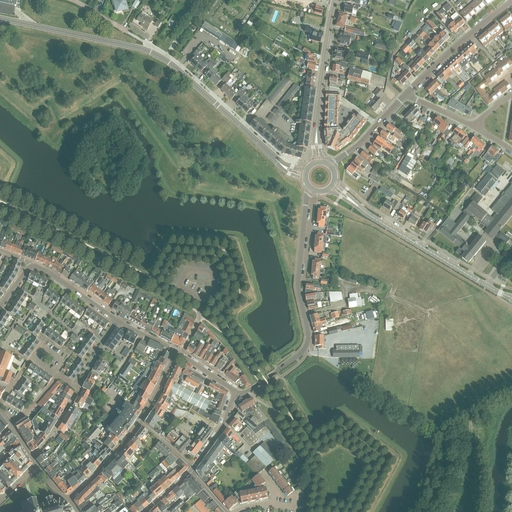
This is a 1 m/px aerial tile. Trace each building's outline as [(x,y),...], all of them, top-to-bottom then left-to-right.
[(120,0),(111,0),(112,2),(113,6),(115,5),(117,11),(123,10),(123,12),(123,13),(128,12),(124,0),(120,0)] [(136,0),(132,7),(136,10),(140,3),(136,0)] [(476,0),(474,2),(481,10),(485,6),(480,0),(476,0)] [(481,10),(474,2),(469,6),(476,14),(481,10)] [(0,3),(0,14),(12,18),(15,6),(0,3)] [(356,4),(355,7),(350,6),(350,7),(346,7),(344,13),(352,15),(353,10),(358,11),(359,8),(360,8),(361,5),(359,5),(356,4)] [(316,6),(316,7),(312,6),(310,13),(322,16),(323,9),(319,8),(319,7),(316,6)] [(469,6),(465,10),(471,18),(476,14),(469,6)] [(471,18),(465,10),(460,14),(466,22),(471,18)] [(148,15),(142,12),(137,20),(142,23),(141,25),(147,29),(153,20),(147,17),(148,15)] [(436,15),(441,21),(444,19),(440,15),(438,13),(436,15)] [(451,18),(460,28),(465,23),(462,19),(459,16),(456,13),(451,18)] [(347,15),(339,14),(336,26),(345,28),(348,16),(347,15)] [(453,20),(447,24),(449,26),(449,27),(448,28),(448,29),(451,33),(452,33),(453,32),(454,33),(455,32),(455,33),(457,31),(460,28),(451,18),(453,20)] [(510,26),(504,18),(499,22),(505,30),(510,26)] [(437,28),(430,21),(427,25),(434,32),(437,28)] [(399,33),(402,24),(396,22),(393,31),(399,33)] [(219,40),(222,34),(205,23),(201,29),(219,40)] [(497,24),(492,28),(498,36),(503,32),(497,24)] [(426,25),(422,30),(425,34),(430,29),(426,25)] [(320,43),(322,36),(315,34),(316,32),(311,31),(312,29),(305,28),(304,32),(310,33),(309,35),(310,35),(308,40),(320,43)] [(345,32),(364,37),(365,32),(346,28),(345,32)] [(498,36),(492,28),(487,32),(494,39),(498,36)] [(422,31),(418,35),(422,39),(426,35),(422,31)] [(439,32),(436,35),(438,37),(444,42),(449,37),(443,31),(441,34),(439,32)] [(494,39),(487,32),(483,36),(489,43),(494,39)] [(354,41),(355,36),(348,34),(347,35),(341,33),(340,37),(339,37),(338,41),(341,42),(340,44),(349,46),(351,40),(354,41)] [(222,34),(219,40),(227,45),(234,50),(235,50),(238,45),(238,44),(230,40),(222,34)] [(417,36),(413,40),(417,44),(421,40),(417,36)] [(489,43),(483,36),(478,40),(484,47),(489,43)] [(434,37),(431,40),(433,41),(433,42),(439,47),(444,42),(438,37),(436,39),(434,37)] [(431,39),(428,43),(430,45),(428,46),(429,47),(435,52),(439,47),(433,42),(433,41),(431,40),(431,39)] [(411,40),(407,45),(411,49),(416,44),(411,40)] [(467,49),(473,56),(477,52),(475,49),(477,47),(473,43),(467,49)] [(402,50),(401,50),(402,51),(403,51),(406,54),(408,51),(411,49),(407,45),(402,50)] [(429,47),(424,52),(430,57),(435,52),(429,47)] [(196,67),(200,62),(203,59),(198,55),(201,51),(198,49),(190,58),(192,60),(190,62),(196,67)] [(305,61),(307,61),(314,63),(317,64),(317,61),(317,59),(316,59),(316,57),(313,56),(313,55),(310,55),(311,53),(304,49),(303,52),(306,54),(305,61)] [(473,56),(467,49),(461,54),(466,60),(469,58),(475,65),(478,62),(477,61),(475,58),(473,56)] [(335,59),(343,61),(342,62),(348,63),(349,56),(344,55),(344,51),(336,50),(335,59)] [(430,57),(424,52),(423,51),(418,56),(419,57),(425,63),(430,57)] [(358,52),(357,58),(369,60),(370,55),(358,52)] [(461,54),(455,60),(461,67),(463,69),(469,63),(466,60),(461,54)] [(501,63),(506,69),(511,65),(511,63),(506,55),(504,57),(506,59),(501,63)] [(425,63),(419,57),(414,62),(416,64),(420,67),(425,63)] [(398,58),(395,61),(401,66),(404,63),(398,58)] [(303,60),(300,63),(304,66),(303,67),(302,67),(302,68),(306,69),(314,71),(315,65),(306,63),(303,60)] [(461,67),(455,60),(449,65),(453,70),(455,68),(457,71),(461,67)] [(200,62),(196,67),(201,72),(206,67),(207,66),(209,68),(213,63),(211,61),(209,63),(207,61),(203,65),(200,62)] [(416,64),(414,62),(413,61),(408,66),(415,73),(420,67),(416,64)] [(342,68),(350,69),(347,79),(369,85),(372,75),(355,69),(356,67),(347,65),(347,64),(335,62),(334,65),(333,72),(339,73),(343,74),(344,71),(341,71),(342,68)] [(213,63),(209,68),(208,69),(210,71),(205,76),(211,81),(215,76),(218,73),(217,72),(213,69),(216,65),(213,63)] [(495,64),(493,65),(501,75),(501,74),(503,72),(506,69),(501,63),(499,64),(497,66),(495,64)] [(449,65),(443,71),(449,78),(453,74),(451,71),(453,70),(449,65)] [(501,75),(493,65),(491,66),(495,70),(490,73),(495,80),(501,75)] [(402,76),(407,81),(412,76),(402,66),(401,68),(406,73),(402,76)] [(441,72),(437,77),(440,81),(443,84),(445,82),(447,80),(457,91),(460,89),(457,86),(449,78),(443,71),(441,72)] [(224,81),(230,74),(228,72),(226,74),(222,79),(224,81)] [(232,73),(230,74),(224,81),(227,83),(225,85),(221,90),(226,95),(231,90),(228,88),(230,85),(227,82),(233,76),(234,75),(232,73)] [(495,80),(490,73),(485,77),(482,73),(481,75),(489,85),(495,80)] [(221,81),(215,76),(211,81),(216,86),(221,81)] [(407,81),(402,76),(398,81),(403,86),(407,81)] [(329,87),(336,88),(337,88),(337,87),(341,88),(342,85),(343,82),(338,81),(338,79),(331,77),(330,83),(329,87)] [(435,81),(430,86),(435,91),(438,94),(440,97),(444,98),(445,99),(448,100),(449,98),(445,97),(437,89),(440,86),(442,85),(436,80),(435,81)] [(506,81),(500,86),(505,93),(511,88),(506,81)] [(482,97),(486,94),(482,90),(487,86),(484,82),(475,89),(482,97)] [(469,84),(462,90),(467,92),(471,86),(469,84)] [(435,91),(430,86),(426,90),(429,93),(429,94),(434,99),(435,98),(443,102),(443,103),(446,105),(447,105),(449,101),(448,100),(440,97),(438,94),(435,91)] [(505,93),(500,86),(494,91),(498,97),(505,93)] [(231,90),(226,95),(231,100),(237,94),(239,96),(244,90),(246,88),(244,87),(242,89),(242,88),(239,92),(237,90),(235,90),(234,92),(231,90)] [(307,87),(305,96),(314,97),(315,88),(307,87)] [(380,99),(384,94),(378,89),(373,94),(377,98),(369,106),(375,112),(378,109),(378,108),(383,103),(380,99)] [(244,90),(239,96),(241,98),(240,98),(236,104),(241,109),(250,99),(244,95),(246,92),(244,90)] [(344,95),(340,95),(340,94),(334,94),(326,94),(326,96),(326,98),(328,98),(328,101),(326,101),(326,106),(328,106),(328,109),(326,109),(326,113),(327,113),(327,116),(325,116),(325,121),(327,121),(327,124),(325,123),(325,126),(325,128),(327,128),(326,131),(325,131),(325,133),(326,133),(326,135),(326,137),(325,137),(325,139),(326,139),(326,142),(326,145),(326,147),(328,148),(332,150),(336,151),(337,152),(344,147),(347,145),(350,142),(353,139),(354,137),(356,135),(358,133),(359,131),(361,129),(362,127),(365,124),(367,121),(371,116),(344,97),(344,95)] [(486,94),(482,97),(488,105),(497,99),(494,95),(489,99),(486,94)] [(314,97),(305,96),(304,104),(313,106),(314,97)] [(246,103),(241,109),(247,113),(251,108),(252,107),(255,109),(259,104),(257,102),(255,104),(250,99),(246,103)] [(455,110),(458,104),(453,102),(454,100),(452,99),(448,106),(455,110)] [(459,102),(458,104),(455,110),(463,113),(465,108),(461,105),(462,103),(459,102)] [(466,106),(465,108),(463,113),(470,117),(473,111),(468,109),(469,107),(468,106),(470,103),(469,102),(466,106)] [(304,104),(303,113),(312,114),(313,106),(304,104)] [(414,107),(409,112),(414,117),(416,118),(417,119),(420,116),(417,114),(419,112),(414,107)] [(414,117),(409,112),(404,117),(409,122),(410,121),(411,123),(416,118),(414,117)] [(312,114),(303,113),(302,122),(303,122),(310,123),(311,123),(312,114)] [(431,125),(430,129),(433,130),(434,127),(436,125),(439,127),(444,122),(438,117),(437,119),(434,116),(430,122),(433,124),(431,125)] [(256,131),(262,124),(256,119),(250,126),(256,131)] [(439,127),(437,130),(443,134),(447,129),(449,126),(444,122),(439,127)] [(262,124),(256,131),(263,137),(269,130),(262,124)] [(300,133),(309,134),(310,126),(309,125),(303,125),(301,124),(300,133)] [(390,124),(386,129),(392,133),(394,131),(399,134),(400,135),(402,133),(401,132),(396,129),(390,124)] [(451,139),(448,142),(451,145),(454,142),(462,132),(458,128),(457,129),(453,126),(450,130),(453,133),(456,135),(452,139),(451,139)] [(275,136),(269,130),(263,137),(269,143),(275,136)] [(383,131),(381,135),(387,139),(390,135),(383,131)] [(467,135),(462,132),(454,142),(456,143),(457,141),(463,146),(469,139),(466,136),(467,135)] [(300,133),(299,141),(308,142),(309,134),(300,133)] [(281,141),(275,136),(269,143),(275,148),(281,141)] [(376,141),(391,151),(392,152),(394,153),(396,150),(393,148),(389,145),(388,146),(385,143),(386,141),(379,137),(376,141)] [(472,151),(480,141),(475,137),(471,142),(470,143),(468,141),(464,146),(466,148),(469,145),(472,148),(470,150),(467,154),(469,155),(472,151)] [(287,146),(281,141),(275,148),(282,154),(284,155),(287,146)] [(391,151),(376,141),(373,145),(380,150),(382,148),(390,154),(391,151)] [(472,151),(469,155),(466,158),(468,160),(476,150),(477,151),(479,149),(482,151),(486,146),(480,141),(472,151)] [(295,148),(287,146),(284,155),(292,157),(295,148)] [(377,157),(379,155),(383,158),(384,156),(372,146),(368,150),(375,155),(377,157)] [(486,155),(484,157),(491,163),(491,162),(493,160),(495,162),(496,161),(498,160),(500,156),(499,155),(498,155),(497,154),(499,152),(493,147),(491,149),(488,153),(486,155)] [(295,148),(292,157),(301,159),(303,151),(295,148)] [(375,164),(372,162),(374,159),(364,151),(361,156),(373,166),(375,164)] [(402,165),(398,171),(408,177),(411,171),(417,162),(407,156),(402,165)] [(358,157),(354,162),(360,167),(362,164),(366,168),(368,165),(358,157)] [(451,157),(447,162),(452,165),(456,160),(451,157)] [(376,158),(374,160),(382,166),(384,164),(376,158)] [(362,168),(360,167),(354,162),(350,166),(356,171),(358,169),(362,172),(364,170),(362,168)] [(489,166),(485,171),(489,174),(490,174),(498,180),(502,175),(505,171),(497,165),(493,170),(489,166)] [(358,177),(354,173),(356,171),(350,166),(347,171),(356,179),(357,179),(358,177)] [(485,196),(497,181),(489,174),(488,177),(477,190),(485,196)] [(371,175),(369,178),(379,185),(381,182),(371,175)] [(466,209),(463,212),(465,214),(470,218),(473,215),(481,222),(480,222),(488,229),(485,232),(486,233),(488,234),(487,234),(488,235),(490,236),(490,237),(492,238),(493,239),(495,236),(496,237),(505,245),(510,240),(501,233),(499,236),(497,234),(499,231),(511,215),(511,182),(511,184),(511,185),(509,188),(508,190),(507,190),(508,190),(505,194),(504,196),(503,196),(499,201),(497,203),(496,205),(496,204),(495,205),(494,207),(494,206),(494,207),(491,210),(496,214),(492,218),(477,206),(483,198),(477,193),(469,202),(472,204),(471,205),(469,207),(469,208),(467,210),(466,209)] [(382,187),(379,192),(385,195),(388,191),(382,187)] [(400,206),(401,205),(394,200),(392,204),(387,201),(383,208),(390,211),(392,208),(397,211),(398,210),(400,206)] [(400,206),(398,210),(400,212),(398,216),(404,220),(409,212),(407,211),(406,210),(404,212),(401,211),(404,206),(401,205),(400,206)] [(317,217),(326,218),(326,214),(326,208),(320,207),(320,210),(318,210),(317,217)] [(413,210),(413,211),(411,213),(410,216),(412,217),(409,222),(415,226),(420,218),(414,214),(416,212),(413,210)] [(448,219),(438,231),(440,232),(454,243),(460,248),(456,253),(462,257),(462,258),(469,264),(473,259),(478,253),(486,243),(486,242),(479,236),(471,246),(457,234),(470,218),(465,214),(458,222),(456,225),(454,224),(455,223),(454,223),(448,219),(449,218),(448,218),(448,219)] [(326,218),(317,217),(317,224),(318,224),(318,227),(324,228),(325,222),(326,222),(326,218)] [(429,222),(427,225),(424,223),(420,229),(426,233),(429,229),(431,230),(434,225),(429,222)] [(315,243),(326,244),(326,237),(323,237),(323,234),(317,233),(317,236),(315,236),(315,243)] [(4,237),(0,247),(5,249),(9,239),(9,238),(4,237)] [(24,249),(21,256),(31,259),(34,261),(35,261),(38,253),(36,252),(34,251),(31,250),(28,249),(29,246),(31,242),(27,240),(25,244),(24,247),(24,249)] [(15,246),(12,245),(10,251),(15,253),(19,242),(17,241),(15,246)] [(326,244),(315,243),(314,249),(314,253),(321,253),(322,250),(325,250),(325,248),(326,244)] [(63,251),(53,246),(51,249),(62,254),(63,251)] [(39,252),(38,253),(35,261),(40,263),(43,254),(43,253),(45,248),(42,247),(40,252),(39,252)] [(47,258),(44,265),(52,269),(56,262),(58,259),(53,256),(51,260),(47,258)] [(74,257),(72,260),(77,263),(75,265),(79,267),(82,261),(74,257)] [(61,266),(57,272),(61,275),(66,269),(67,267),(67,266),(65,264),(69,259),(67,258),(66,258),(65,260),(64,262),(63,263),(61,266)] [(313,262),(312,269),(321,270),(321,266),(320,266),(321,259),(320,259),(315,259),(314,262),(313,262)] [(14,260),(12,266),(19,269),(22,263),(14,260)] [(57,263),(53,269),(57,272),(61,266),(63,263),(64,262),(62,260),(59,264),(57,263)] [(19,269),(12,266),(10,272),(17,276),(19,269)] [(67,267),(66,269),(61,275),(67,279),(72,272),(74,269),(71,267),(70,269),(67,267)] [(321,270),(312,269),(311,276),(313,276),(313,279),(319,280),(319,274),(324,274),(324,270),(321,270)] [(75,284),(82,274),(76,270),(69,280),(75,284)] [(10,272),(6,277),(13,282),(17,276),(10,272)] [(33,282),(37,275),(31,273),(28,279),(33,282)] [(82,274),(75,284),(81,288),(88,278),(82,274)] [(37,275),(33,282),(39,285),(42,278),(37,275)] [(356,284),(358,279),(346,276),(345,281),(356,284)] [(13,282),(6,277),(3,282),(9,287),(13,282)] [(42,278),(39,285),(45,288),(48,281),(42,278)] [(88,278),(81,288),(87,292),(94,282),(88,278)] [(94,295),(104,281),(101,279),(97,286),(94,284),(89,291),(94,295)] [(106,283),(104,281),(94,295),(99,298),(103,293),(100,291),(104,285),(106,283)] [(9,287),(3,282),(0,286),(0,287),(6,292),(9,287)] [(305,295),(312,294),(313,290),(313,288),(320,289),(320,285),(306,284),(305,295)] [(51,299),(55,292),(49,288),(44,294),(51,299)] [(105,294),(103,293),(99,298),(104,302),(112,291),(112,290),(110,288),(105,294)] [(112,291),(104,302),(109,306),(113,300),(110,298),(116,290),(113,288),(112,291)] [(18,296),(25,301),(28,295),(19,289),(17,292),(20,294),(18,296)] [(55,292),(51,299),(57,303),(61,297),(55,292)] [(342,292),(329,292),(329,295),(330,302),(343,301),(342,292)] [(65,306),(70,300),(68,298),(70,295),(67,293),(60,302),(65,306)] [(320,299),(319,293),(314,294),(312,294),(305,295),(306,302),(315,300),(320,299)] [(349,294),(350,299),(348,300),(349,308),(357,307),(363,306),(361,297),(358,298),(357,293),(349,294)] [(18,296),(15,302),(21,306),(25,301),(18,296)] [(374,296),(370,301),(376,306),(380,301),(377,299),(374,296)] [(320,299),(315,300),(306,302),(308,310),(318,309),(317,305),(314,305),(314,303),(320,302),(320,299)] [(15,302),(12,300),(10,303),(13,305),(11,307),(18,311),(21,306),(15,302)] [(70,300),(65,306),(70,310),(75,303),(70,300)] [(77,301),(75,303),(70,310),(75,313),(80,307),(78,305),(80,303),(77,301)] [(117,312),(122,304),(123,303),(121,301),(119,304),(116,302),(112,309),(117,312)] [(126,307),(122,304),(117,312),(120,314),(118,316),(121,318),(128,306),(127,305),(126,307)] [(128,306),(121,318),(124,320),(125,318),(128,320),(132,313),(133,311),(129,309),(130,307),(128,306)] [(18,311),(11,307),(8,312),(14,316),(18,311)] [(85,311),(80,307),(75,313),(81,317),(85,311)] [(89,318),(94,312),(89,308),(84,315),(89,318)] [(4,311),(0,317),(7,321),(10,316),(4,311)] [(94,312),(89,318),(94,322),(99,316),(94,312)] [(132,313),(128,320),(134,323),(138,316),(132,313)] [(185,313),(183,317),(186,318),(189,320),(194,322),(196,319),(185,313)] [(323,322),(322,319),(318,320),(317,315),(309,317),(312,325),(325,321),(323,322)] [(99,316),(94,322),(99,326),(104,319),(99,316)] [(143,320),(138,316),(134,323),(139,326),(143,320)] [(176,331),(170,344),(180,348),(182,347),(188,334),(182,331),(183,328),(185,325),(186,322),(185,321),(186,318),(183,317),(176,331)] [(38,319),(34,325),(41,330),(45,324),(38,319)] [(104,319),(99,326),(104,329),(109,323),(104,319)] [(149,322),(149,323),(145,330),(151,333),(153,328),(157,320),(155,319),(154,321),(152,320),(150,323),(149,322)] [(143,320),(139,326),(145,330),(149,323),(143,320)] [(159,321),(157,320),(153,328),(151,333),(160,338),(162,332),(157,329),(160,322),(159,321)] [(325,321),(312,325),(314,333),(318,332),(316,327),(326,324),(325,321)] [(197,331),(204,335),(206,332),(208,329),(202,323),(201,325),(200,326),(197,331)] [(41,330),(34,325),(30,332),(36,336),(41,330)] [(162,332),(160,338),(165,341),(170,344),(176,331),(165,326),(164,328),(162,332)] [(49,339),(54,332),(48,328),(43,334),(49,339)] [(116,328),(113,333),(121,339),(125,334),(121,332),(116,328)] [(129,343),(133,334),(128,331),(128,332),(126,334),(126,335),(124,340),(129,343)] [(197,331),(193,338),(200,342),(201,341),(204,335),(197,331)] [(60,336),(54,332),(49,339),(55,343),(60,336)] [(121,339),(113,333),(110,337),(118,343),(121,339)] [(90,334),(87,339),(93,344),(95,341),(98,343),(100,340),(90,334)] [(133,334),(129,343),(133,345),(138,336),(133,334)] [(29,342),(36,347),(40,341),(34,336),(29,342)] [(60,336),(55,343),(61,347),(66,341),(60,336)] [(323,343),(326,343),(326,339),(323,339),(323,336),(315,336),(315,347),(318,347),(318,350),(325,350),(325,346),(323,346),(323,343)] [(118,343),(110,337),(107,342),(115,347),(118,343)] [(215,337),(214,341),(210,346),(202,360),(209,364),(214,356),(212,355),(216,348),(214,348),(219,341),(215,337)] [(87,339),(83,344),(89,349),(90,348),(93,344),(87,339)] [(156,351),(157,350),(159,351),(162,352),(162,350),(164,347),(150,341),(148,344),(141,340),(136,349),(141,352),(143,353),(147,347),(156,351)] [(197,347),(193,355),(198,358),(202,350),(206,344),(201,341),(200,342),(199,344),(198,345),(197,347)] [(29,342),(25,348),(31,353),(36,347),(29,342)] [(115,347),(107,342),(104,346),(112,352),(115,347)] [(193,355),(199,344),(196,343),(194,346),(190,344),(186,351),(193,355)] [(89,349),(83,344),(79,349),(86,353),(87,351),(90,353),(92,351),(90,348),(89,349)] [(204,350),(202,350),(198,358),(202,360),(210,346),(207,345),(204,350)] [(359,350),(358,350),(358,347),(358,346),(344,346),(336,346),(336,348),(336,351),(334,351),(333,351),(333,358),(346,357),(356,357),(359,357),(359,350)] [(31,353),(25,348),(20,354),(27,359),(31,353)] [(231,359),(232,357),(229,352),(226,348),(223,352),(226,356),(227,354),(231,359)] [(86,353),(79,349),(76,354),(82,359),(86,353)] [(0,398),(0,399),(5,390),(0,387),(0,381),(8,384),(12,373),(6,371),(12,356),(0,350),(0,398)] [(166,361),(169,354),(164,351),(161,358),(166,361)] [(166,361),(161,358),(160,357),(157,356),(154,354),(151,352),(148,357),(156,362),(157,362),(157,363),(165,367),(168,362),(166,361)] [(214,356),(209,364),(214,367),(222,353),(219,352),(216,357),(214,356)] [(221,372),(226,366),(225,365),(226,364),(229,361),(224,357),(221,360),(220,359),(215,368),(221,372)] [(231,359),(226,366),(221,372),(235,384),(240,380),(241,379),(246,388),(250,385),(245,375),(242,376),(238,374),(239,373),(236,370),(237,368),(233,365),(236,361),(232,358),(233,357),(232,357),(231,359)] [(75,365),(81,369),(86,363),(79,358),(75,365)] [(92,370),(99,375),(100,375),(102,372),(105,374),(108,369),(105,367),(107,364),(99,359),(99,360),(98,359),(96,362),(97,362),(92,370)] [(143,361),(142,363),(146,365),(145,368),(147,369),(150,370),(149,371),(151,373),(160,377),(162,372),(154,368),(153,369),(147,366),(148,364),(147,364),(147,363),(145,362),(143,361)] [(146,361),(145,362),(147,363),(147,364),(148,364),(147,366),(153,369),(154,368),(162,372),(165,367),(157,363),(157,362),(156,362),(155,365),(146,361)] [(33,373),(38,367),(32,363),(28,369),(33,373)] [(81,369),(75,365),(70,370),(77,375),(81,369)] [(174,369),(182,373),(184,369),(176,365),(174,369)] [(43,370),(38,367),(33,373),(38,377),(43,370)] [(123,370),(120,374),(121,375),(125,378),(128,373),(130,370),(125,367),(123,370)] [(150,370),(147,369),(144,374),(148,377),(149,377),(157,381),(160,377),(151,373),(149,371),(150,370)] [(48,374),(43,370),(38,377),(43,380),(48,374)] [(77,375),(70,370),(66,377),(73,381),(77,375)] [(90,373),(86,381),(92,384),(92,385),(93,385),(99,375),(92,370),(90,374),(90,373)] [(191,379),(193,374),(185,370),(180,378),(181,380),(195,387),(198,389),(199,386),(201,384),(191,379)] [(172,373),(169,380),(173,382),(176,383),(179,377),(172,373)] [(48,374),(43,380),(48,384),(53,378),(48,374)] [(144,374),(141,377),(143,379),(154,387),(157,381),(149,377),(148,377),(144,374)] [(205,380),(193,374),(191,379),(201,384),(199,386),(202,388),(203,385),(202,385),(205,380)] [(154,387),(143,379),(141,377),(135,385),(137,387),(149,397),(154,387)] [(24,378),(20,384),(26,389),(30,383),(24,378)] [(169,380),(164,390),(171,393),(176,383),(173,382),(169,380)] [(86,381),(82,388),(84,389),(82,393),(88,396),(90,392),(92,393),(96,387),(93,386),(93,385),(92,385),(92,384),(86,381)] [(176,383),(171,393),(173,394),(179,397),(182,398),(181,399),(190,404),(192,405),(205,412),(207,408),(210,410),(215,412),(215,411),(216,412),(218,405),(201,396),(198,395),(195,394),(192,392),(187,389),(183,387),(180,386),(176,383)] [(19,386),(15,390),(20,393),(22,395),(25,390),(26,389),(20,384),(19,386)] [(137,387),(135,385),(133,388),(139,393),(137,396),(138,397),(146,403),(149,397),(137,387)] [(212,390),(211,389),(209,392),(212,394),(213,393),(214,391),(216,392),(217,392),(219,388),(215,385),(212,390)] [(197,390),(195,394),(198,395),(201,396),(202,393),(204,389),(202,388),(199,386),(198,389),(197,390)] [(60,388),(59,390),(71,397),(74,393),(66,388),(65,390),(63,389),(63,390),(60,388)] [(219,388),(217,392),(218,393),(217,397),(216,400),(202,393),(201,396),(218,405),(219,402),(221,395),(226,397),(227,394),(228,392),(220,388),(219,388)] [(58,391),(57,392),(62,395),(61,397),(68,402),(69,402),(71,397),(59,390),(58,391)] [(162,394),(162,395),(168,398),(171,400),(173,401),(174,399),(172,398),(173,394),(171,393),(164,390),(162,394)] [(88,396),(82,393),(79,398),(78,397),(75,403),(79,405),(79,406),(80,406),(79,408),(82,409),(85,404),(90,407),(94,401),(88,398),(88,396)] [(11,405),(15,399),(9,395),(5,402),(11,405)] [(162,395),(157,403),(162,406),(164,403),(165,403),(167,404),(168,405),(171,400),(168,398),(162,395)] [(54,396),(52,398),(66,406),(68,402),(61,397),(59,396),(57,398),(54,396)] [(146,403),(138,397),(135,402),(143,409),(146,403)] [(251,397),(238,406),(241,410),(242,412),(244,411),(245,413),(246,413),(247,415),(249,413),(252,416),(253,417),(250,420),(257,427),(259,426),(261,424),(268,419),(258,407),(256,404),(253,400),(251,397)] [(52,398),(51,398),(49,401),(49,402),(64,410),(66,406),(52,398)] [(15,399),(11,405),(16,409),(20,402),(15,399)] [(20,402),(16,409),(21,412),(25,405),(20,402)] [(40,411),(47,417),(47,416),(48,417),(56,422),(59,419),(64,410),(49,402),(47,404),(52,407),(49,412),(43,407),(42,409),(40,411)] [(143,409),(135,402),(132,407),(136,409),(135,410),(140,415),(143,409)] [(219,402),(218,405),(216,412),(221,413),(222,411),(224,404),(219,402)] [(157,403),(153,410),(156,411),(157,410),(158,410),(159,409),(161,410),(160,411),(164,413),(165,412),(165,413),(166,413),(167,413),(168,412),(166,411),(169,406),(168,405),(167,404),(165,403),(164,403),(162,406),(157,403)] [(136,419),(137,419),(140,415),(128,405),(125,409),(136,419)] [(205,412),(192,405),(189,409),(190,410),(202,417),(217,426),(220,417),(221,413),(216,412),(215,411),(215,412),(214,414),(212,414),(211,417),(204,413),(205,412)] [(71,407),(68,413),(77,419),(80,413),(72,408),(71,407)] [(133,424),(136,419),(125,409),(122,414),(133,424)] [(189,412),(185,411),(177,409),(174,413),(171,418),(177,422),(189,412)] [(151,413),(147,419),(152,421),(150,424),(152,425),(153,423),(157,425),(159,421),(160,419),(162,420),(163,420),(166,415),(164,413),(160,411),(156,417),(151,413)] [(257,427),(250,420),(247,418),(247,419),(239,412),(234,418),(235,419),(242,425),(242,424),(241,423),(242,422),(247,427),(252,431),(254,429),(256,428),(257,427)] [(77,419),(68,413),(62,424),(68,428),(70,430),(77,419)] [(103,422),(105,421),(109,416),(106,414),(101,420),(103,422)] [(130,428),(133,424),(122,414),(119,419),(122,422),(124,424),(124,423),(130,428),(130,429),(131,428),(130,428)] [(0,424),(1,425),(4,430),(7,426),(8,425),(0,415),(0,424)] [(37,436),(35,432),(34,431),(31,433),(28,428),(29,428),(32,426),(30,424),(31,423),(27,417),(14,425),(18,431),(19,431),(28,445),(27,445),(33,441),(33,440),(37,436)] [(38,426),(37,427),(38,430),(47,437),(48,436),(50,432),(51,431),(52,429),(53,427),(56,422),(48,417),(45,422),(49,424),(46,428),(45,427),(44,428),(43,430),(38,426)] [(113,420),(111,418),(107,423),(103,427),(105,428),(113,420)] [(130,429),(130,428),(124,423),(124,424),(122,422),(119,419),(117,420),(116,422),(127,432),(129,430),(130,429)] [(152,421),(147,419),(145,423),(153,430),(159,435),(162,431),(156,427),(157,425),(153,423),(152,425),(150,424),(152,421)] [(235,419),(229,426),(234,430),(237,427),(239,428),(242,425),(235,419)] [(268,419),(261,424),(264,427),(267,426),(270,423),(268,419)] [(127,433),(127,432),(116,422),(112,427),(124,437),(127,433)] [(68,428),(62,424),(58,429),(62,433),(63,434),(68,428)] [(86,436),(85,437),(92,443),(95,439),(102,432),(95,426),(89,433),(86,436)] [(120,442),(123,437),(124,437),(112,427),(108,431),(111,433),(114,437),(119,442),(120,442)] [(142,427),(135,438),(139,441),(141,438),(142,439),(145,436),(146,436),(146,435),(147,436),(148,436),(150,433),(142,427)] [(213,431),(207,427),(204,430),(203,429),(197,436),(199,437),(196,440),(202,445),(206,440),(206,441),(209,436),(213,431)] [(247,427),(241,433),(244,436),(242,438),(251,447),(253,447),(259,440),(255,435),(252,431),(247,427)] [(223,434),(229,439),(230,437),(231,438),(232,437),(239,444),(241,442),(234,435),(233,434),(227,428),(223,434)] [(105,429),(104,431),(109,436),(108,436),(107,437),(108,438),(107,439),(108,440),(107,440),(115,447),(120,442),(119,442),(114,437),(111,433),(108,431),(105,429)] [(38,430),(35,432),(37,436),(33,440),(33,441),(27,445),(31,451),(33,452),(37,448),(44,441),(47,437),(38,430)] [(180,437),(173,430),(166,438),(173,444),(180,437)] [(7,442),(15,436),(11,431),(5,436),(2,439),(6,443),(7,442)] [(217,441),(225,447),(234,455),(236,453),(229,447),(231,445),(233,443),(229,439),(223,434),(221,437),(217,441)] [(203,445),(202,445),(196,440),(192,446),(190,445),(191,443),(192,443),(184,435),(174,446),(181,454),(182,453),(186,449),(188,451),(188,452),(190,453),(194,456),(194,457),(194,456),(203,445)] [(6,443),(5,444),(3,447),(6,449),(18,440),(15,436),(7,442),(6,443)] [(131,442),(137,448),(142,452),(143,450),(139,446),(142,444),(139,441),(135,438),(131,442)] [(95,439),(92,443),(94,445),(99,449),(98,450),(101,452),(103,451),(108,455),(111,452),(111,451),(106,447),(104,449),(101,447),(103,446),(95,439)] [(0,494),(3,494),(6,491),(13,485),(13,484),(17,480),(23,474),(28,469),(32,464),(23,450),(21,446),(21,445),(15,449),(9,453),(6,449),(6,450),(6,449),(3,447),(5,444),(1,440),(0,440),(0,454),(0,455),(0,494)] [(21,445),(18,440),(6,449),(6,450),(6,449),(9,453),(15,449),(21,445)] [(115,447),(107,440),(104,445),(106,447),(111,451),(115,447)] [(158,455),(166,446),(160,441),(160,442),(158,444),(153,450),(158,455)] [(217,441),(213,446),(224,454),(226,455),(228,454),(228,453),(223,450),(225,447),(217,441)] [(127,446),(127,447),(135,455),(137,453),(135,451),(137,448),(131,442),(127,446)] [(99,449),(94,445),(93,446),(94,447),(96,449),(95,451),(104,460),(108,455),(103,451),(101,452),(98,450),(99,449)] [(172,452),(166,446),(158,455),(164,461),(168,457),(168,456),(172,452)] [(213,446),(210,450),(221,459),(223,460),(224,459),(221,457),(224,454),(213,446)] [(274,460),(273,459),(270,457),(268,455),(266,453),(264,450),(262,448),(260,446),(252,453),(255,456),(266,468),(274,461),(274,460)] [(135,455),(127,447),(121,454),(126,458),(125,460),(129,464),(128,465),(135,473),(137,470),(128,462),(135,454),(135,455)] [(101,463),(92,455),(89,452),(87,450),(86,449),(81,454),(84,457),(88,454),(88,455),(91,458),(92,458),(93,459),(89,463),(96,469),(101,464),(101,463)] [(51,455),(53,454),(50,450),(45,455),(43,453),(36,458),(35,459),(36,460),(40,466),(48,459),(51,455)] [(210,450),(207,454),(217,463),(218,463),(220,465),(221,464),(218,462),(219,461),(221,459),(210,450)] [(104,460),(95,451),(94,452),(95,452),(92,455),(101,463),(104,460)] [(168,457),(164,461),(170,467),(179,458),(172,452),(168,456),(168,457)] [(53,454),(51,455),(48,459),(40,466),(44,471),(58,458),(58,456),(56,454),(55,455),(53,453),(53,454)] [(121,454),(114,462),(122,469),(122,471),(125,475),(127,472),(124,469),(126,468),(128,465),(129,464),(125,460),(126,458),(121,454)] [(207,454),(204,458),(214,467),(214,468),(217,470),(218,469),(215,466),(218,463),(217,463),(207,454)] [(53,470),(58,465),(62,461),(63,461),(62,459),(59,456),(58,456),(58,458),(48,467),(44,471),(48,475),(53,470)] [(255,456),(250,461),(245,465),(257,475),(258,474),(266,468),(255,456)] [(179,458),(170,467),(173,470),(178,465),(180,467),(184,463),(179,459),(179,458)] [(204,458),(201,463),(211,472),(214,467),(204,458)] [(96,469),(89,463),(86,459),(81,464),(84,467),(91,474),(96,469)] [(73,461),(72,462),(75,466),(87,479),(91,474),(84,467),(81,464),(80,465),(75,460),(73,461)] [(162,463),(168,469),(172,473),(170,475),(171,476),(176,481),(180,477),(174,471),(173,470),(170,467),(164,461),(162,463)] [(72,462),(70,464),(72,466),(71,466),(75,471),(71,474),(72,475),(80,485),(87,479),(75,466),(72,462)] [(110,466),(105,471),(112,477),(114,480),(113,481),(117,485),(126,476),(125,475),(122,471),(122,469),(114,462),(110,466)] [(177,468),(174,471),(180,477),(188,469),(188,467),(184,463),(180,467),(178,469),(177,468)] [(201,463),(199,466),(208,475),(213,480),(216,477),(214,475),(213,474),(211,476),(209,474),(211,472),(201,463)] [(57,474),(62,469),(58,465),(53,470),(48,475),(51,478),(52,477),(53,478),(57,474)] [(208,475),(199,466),(195,471),(196,472),(205,483),(209,480),(206,477),(208,475)] [(272,477),(280,471),(278,470),(277,471),(274,468),(268,473),(272,477)] [(112,477),(105,471),(102,474),(108,480),(109,481),(112,477)] [(280,471),(272,477),(276,482),(284,476),(282,474),(280,476),(278,473),(280,471)] [(52,479),(52,480),(58,487),(62,483),(61,482),(65,479),(67,477),(66,476),(66,475),(64,477),(61,474),(60,472),(59,473),(60,473),(57,476),(55,477),(53,479),(52,479)] [(166,472),(165,473),(166,474),(166,475),(165,477),(172,484),(176,481),(171,476),(168,473),(167,474),(166,472)] [(67,477),(65,479),(66,480),(69,485),(73,490),(74,490),(80,485),(72,475),(71,474),(70,473),(67,475),(66,476),(67,477)] [(108,480),(102,474),(98,477),(103,483),(106,485),(109,488),(110,488),(112,486),(106,482),(108,480)] [(258,474),(257,475),(251,480),(254,484),(257,487),(262,486),(262,485),(265,483),(261,478),(261,476),(260,475),(259,475),(258,474)] [(163,475),(161,477),(163,478),(161,480),(169,487),(172,484),(165,477),(163,475)] [(187,487),(188,486),(193,481),(195,480),(191,476),(189,476),(185,480),(185,481),(183,482),(183,483),(182,483),(187,487)] [(284,476),(276,482),(280,487),(287,481),(284,476)] [(98,477),(91,485),(95,490),(98,488),(99,487),(103,483),(98,477)] [(159,478),(155,482),(157,484),(164,491),(169,487),(160,478),(159,479),(159,478)] [(62,483),(58,487),(65,495),(68,495),(73,490),(69,485),(66,480),(65,479),(61,482),(62,483)] [(154,486),(149,490),(151,492),(157,498),(164,491),(157,484),(155,482),(152,480),(150,482),(154,486)] [(188,486),(192,491),(199,485),(197,483),(196,484),(195,484),(193,482),(194,482),(193,481),(188,486)] [(289,483),(287,481),(280,487),(283,492),(291,486),(289,487),(287,484),(289,483)] [(190,488),(188,486),(187,487),(186,487),(182,483),(178,487),(173,491),(177,496),(179,498),(183,494),(189,500),(195,494),(192,491),(190,488)] [(213,492),(217,489),(219,487),(220,486),(216,483),(210,489),(213,492)] [(95,490),(91,485),(74,501),(74,502),(81,511),(83,511),(87,509),(92,506),(93,506),(94,505),(100,501),(102,499),(104,499),(108,496),(110,499),(112,498),(115,495),(114,494),(106,495),(103,494),(98,488),(95,490)] [(143,485),(140,489),(143,492),(144,494),(152,502),(157,498),(151,492),(149,490),(148,491),(143,485)] [(195,494),(197,496),(203,490),(202,491),(201,491),(199,489),(200,489),(199,488),(201,487),(199,485),(192,491),(195,494)] [(292,487),(291,486),(283,492),(287,497),(293,492),(291,489),(292,487)] [(266,488),(257,490),(259,500),(260,501),(262,501),(263,500),(268,499),(266,488)] [(207,494),(203,490),(197,496),(200,499),(207,494)] [(257,490),(248,492),(250,502),(255,501),(256,502),(258,502),(259,500),(257,490)] [(165,498),(161,502),(167,509),(171,506),(169,504),(172,501),(173,500),(175,503),(179,499),(179,498),(177,496),(173,491),(165,498)] [(136,492),(132,496),(133,497),(136,501),(137,501),(144,509),(148,505),(141,497),(136,492)] [(250,502),(248,492),(239,493),(239,494),(240,501),(241,504),(246,503),(247,504),(249,504),(250,502)] [(136,501),(133,497),(130,493),(127,496),(125,498),(128,500),(139,511),(140,511),(144,509),(137,501),(136,501)] [(240,501),(239,494),(237,495),(235,493),(223,503),(229,510),(238,503),(239,501),(240,501)] [(144,494),(141,497),(148,505),(152,502),(144,494)] [(206,501),(210,497),(207,494),(200,499),(201,500),(203,502),(204,503),(205,502),(206,501)] [(51,496),(51,498),(47,499),(47,498),(46,498),(46,499),(45,500),(46,500),(48,504),(43,506),(43,505),(42,505),(42,506),(38,507),(36,500),(37,500),(37,499),(29,502),(28,501),(27,501),(28,502),(22,504),(21,503),(20,503),(21,504),(20,504),(20,505),(21,505),(23,511),(73,511),(72,511),(72,509),(72,508),(71,508),(69,507),(69,506),(69,505),(68,505),(67,505),(67,503),(67,502),(67,501),(66,502),(64,501),(64,500),(63,500),(63,501),(61,501),(60,501),(60,500),(59,500),(59,501),(58,501),(58,500),(57,500),(57,501),(55,502),(55,501),(54,500),(53,501),(52,498),(53,498),(53,497),(52,497),(52,496),(51,496)] [(125,497),(124,498),(127,501),(126,502),(128,504),(130,506),(131,508),(129,510),(131,511),(139,511),(128,500),(125,498),(125,497)] [(213,501),(211,498),(206,501),(207,502),(208,504),(212,508),(214,510),(218,507),(213,501)] [(87,509),(83,511),(93,511),(97,510),(104,504),(106,502),(107,502),(104,499),(102,499),(100,501),(94,505),(93,506),(92,506),(87,509)] [(102,511),(107,508),(108,509),(110,507),(108,504),(112,501),(110,499),(107,502),(106,502),(104,504),(97,510),(93,511),(102,511)] [(107,508),(102,511),(115,511),(116,511),(118,510),(118,509),(123,505),(119,500),(110,507),(108,509),(107,508)] [(167,509),(161,502),(156,506),(161,511),(175,511),(176,511),(184,504),(181,500),(168,511),(166,510),(167,509)] [(203,502),(201,500),(194,505),(197,508),(203,502)] [(199,510),(205,505),(204,503),(203,502),(197,508),(199,510)]
